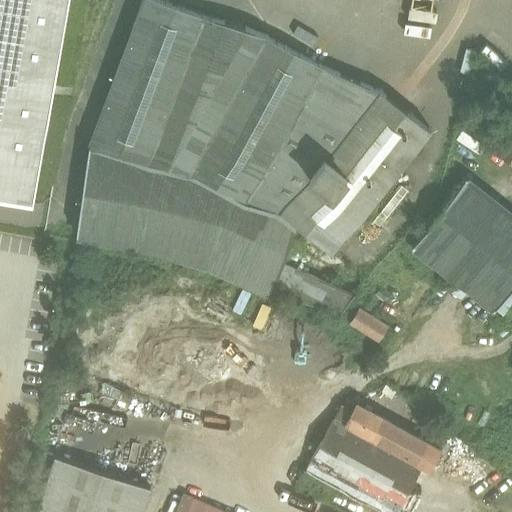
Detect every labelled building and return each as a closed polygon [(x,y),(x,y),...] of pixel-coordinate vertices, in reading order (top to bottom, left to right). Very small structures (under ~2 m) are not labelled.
[(0,0),(0,187),(34,194),(68,0),(0,0)] [(270,29),(210,12),(176,0),(143,0),(91,140),(92,140),(78,233),(147,245),(212,262),(212,263),(213,263),(269,288),(273,290),(284,260),(285,260),(296,223),(356,274),(424,193),(421,172),(404,159),(433,125),(383,84),(323,56),(270,29)] [(511,119),(493,143),(511,158),(511,119)] [(469,167),(410,238),(491,306),(511,280),(511,203),(501,194),(469,167)] [(285,260),(284,260),(273,290),(341,313),(354,292),(285,260)] [(389,323),(361,306),(353,320),(381,337),(389,323)] [(442,448),(357,402),(353,410),(346,421),(424,464),(431,468),(442,448)] [(397,511),(424,464),(346,421),(353,410),(342,404),(307,469),(386,511),(397,511)] [(53,452),(35,511),(138,511),(148,481),(53,452)] [(228,511),(184,493),(176,511),(228,511)]
